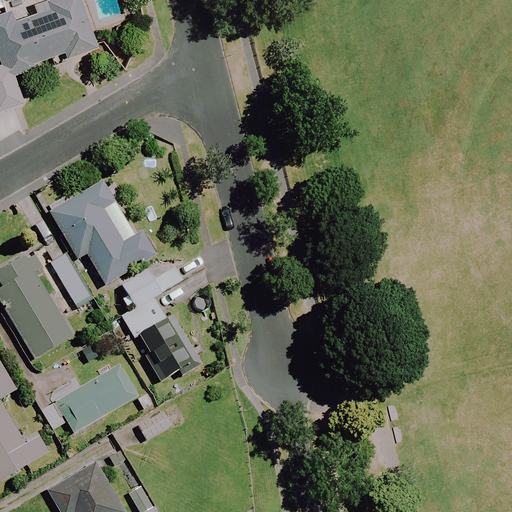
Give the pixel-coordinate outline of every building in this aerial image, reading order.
[(98,49),(79,0),(46,0),(32,6),(35,14),(14,23),(10,11),(0,15),(0,112),(23,104),(13,77),(33,69),(32,66),(63,54),(65,61),(98,49)] [(114,204),(103,184),(50,215),(77,263),(87,257),(105,289),(156,259),(143,237),(124,248),(102,211),(114,204)] [(40,269),(30,252),(0,269),(0,303),(35,362),(72,339),(33,273),(40,269)] [(76,310),(91,301),(101,295),(95,285),(86,291),(66,255),(50,264),(76,310)] [(156,300),(182,284),(168,259),(121,287),(133,308),(118,317),(158,386),(199,363),(172,316),(167,319),(156,300)] [(0,359),(0,486),(50,456),(33,429),(17,439),(0,412),(0,402),(19,391),(0,359)] [(138,400),(119,367),(42,411),(54,432),(66,425),(74,437),(138,400)] [(174,427),(165,413),(138,429),(147,443),(174,427)] [(120,511),(96,468),(48,494),(58,511),(120,511)] [(154,511),(141,491),(129,499),(136,511),(154,511)]
